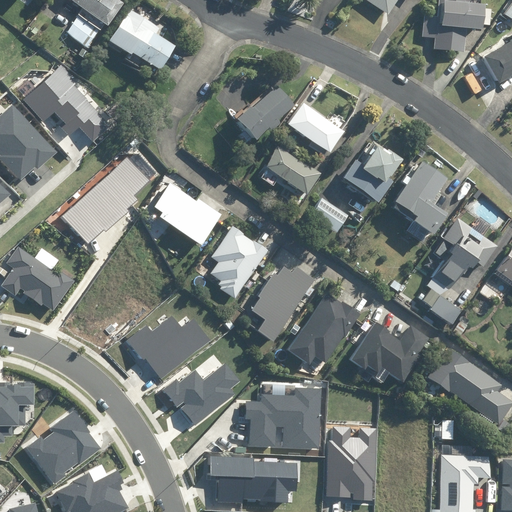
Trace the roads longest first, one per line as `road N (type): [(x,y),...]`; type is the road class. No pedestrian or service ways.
road 1 (residential): [(409,317),(169,149),(173,115),(231,15)]
road 2 (residential): [(231,15),(360,68),(436,112),(511,177)]
road 3 (residential): [(162,511),(156,487),(98,390),(56,357),(0,335)]
